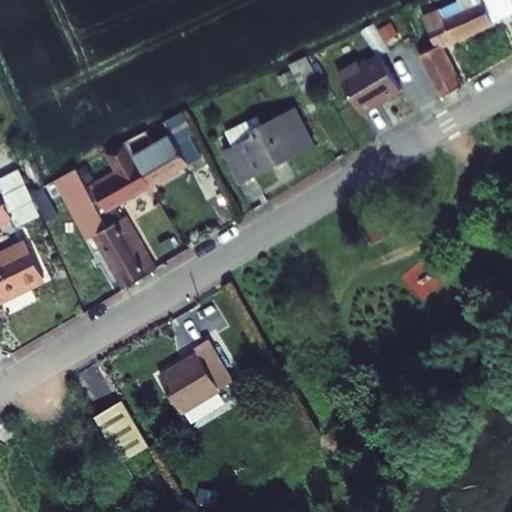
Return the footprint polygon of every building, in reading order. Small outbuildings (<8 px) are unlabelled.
[(418,62),(442,103),(463,90),(441,53),(510,15),(511,18),(511,0),(456,0),(429,7),(412,17),(431,55),(418,62)] [(302,60),(283,68),(300,99),(321,88),(302,60)] [(253,125),(220,143),(227,156),(220,160),(238,192),(308,154),(305,149),(311,146),(292,112),(257,132),(253,125)] [(95,174),(86,178),(107,212),(197,164),(183,138),(99,181),(95,174)] [(90,198),(69,208),(92,247),(103,241),(130,289),(157,273),(123,218),(109,225),(90,198)] [(0,297),(41,277),(32,259),(6,272),(0,260),(0,223),(6,221),(0,207),(0,297)] [(195,369),(158,392),(180,428),(234,397),(208,355),(192,364),(195,369)] [(119,414),(93,429),(122,475),(147,459),(119,414)]
